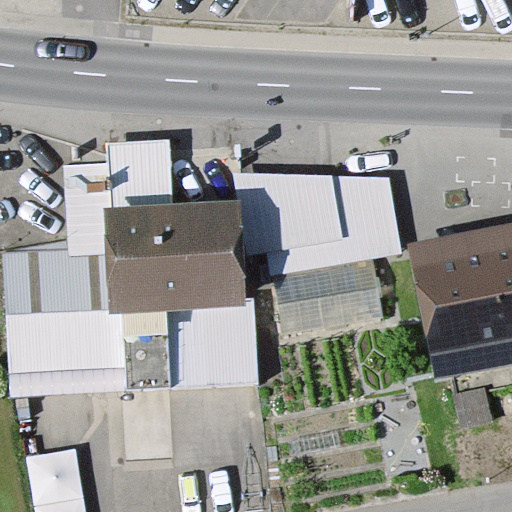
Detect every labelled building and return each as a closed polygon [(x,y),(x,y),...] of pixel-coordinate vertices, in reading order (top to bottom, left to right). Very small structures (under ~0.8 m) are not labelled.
[(8,383),(254,373),(251,296),(235,296),(231,213),(159,216),(157,162),(65,166),(68,261),(3,264),(8,383)] [(386,194),(246,187),(255,269),(392,251),(386,194)] [(511,233),(416,255),(444,380),(511,365),(511,233)] [(380,315),(372,265),(278,279),(286,329),(380,315)] [(39,511),(86,511),(77,447),(31,454),(39,511)]
